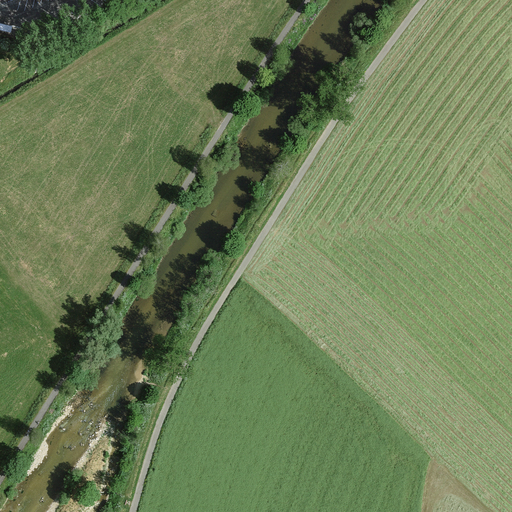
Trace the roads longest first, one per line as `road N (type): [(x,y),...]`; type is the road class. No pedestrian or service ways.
road 1 (track): [(133,511),(167,406),(218,305),(425,0)]
road 2 (track): [(306,0),(0,479)]
